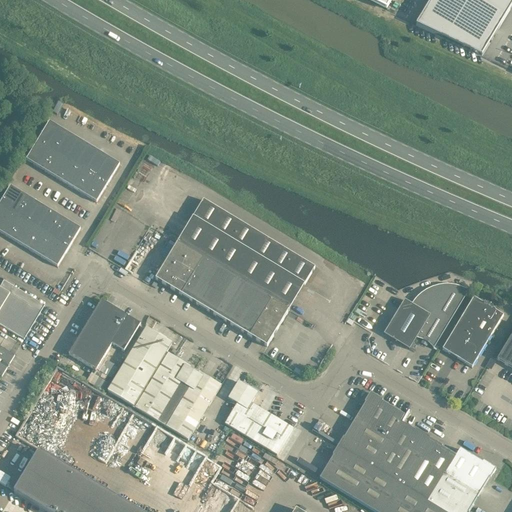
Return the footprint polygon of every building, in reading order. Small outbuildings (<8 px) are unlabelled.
[(369,0),(387,9),(392,0),(369,0)] [(511,5),(511,0),(431,0),(417,25),(482,55),(511,5)] [(50,122),(38,141),(50,148),(61,129),(50,122)] [(61,129),(50,148),(62,155),(73,136),(61,129)] [(73,136),(62,155),(73,162),(85,143),(73,136)] [(38,141),(26,160),(38,167),(50,148),(38,141)] [(85,143),(73,162),(85,169),(96,150),(85,143)] [(50,148),(38,167),(50,174),(62,155),(50,148)] [(96,150),(85,169),(96,176),(108,157),(96,150)] [(62,155),(50,174),(62,181),(73,162),(62,155)] [(108,157),(96,176),(108,183),(120,164),(108,157)] [(73,162),(62,181),(73,188),(85,169),(73,162)] [(85,169),(73,188),(85,195),(96,176),(85,169)] [(85,195),(97,203),(108,183),(96,176),(85,195)] [(10,186),(0,203),(0,206),(11,213),(22,194),(10,186)] [(22,194),(11,213),(23,220),(34,201),(22,194)] [(315,268),(204,200),(178,243),(155,279),(267,347),(315,268)] [(34,201),(23,220),(34,227),(46,208),(34,201)] [(0,206),(0,230),(11,213),(0,206)] [(46,208),(34,227),(46,234),(57,215),(46,208)] [(11,213),(0,230),(0,232),(11,239),(23,220),(11,213)] [(57,215),(46,234),(57,241),(69,222),(57,215)] [(23,220),(11,239),(23,246),(34,227),(23,220)] [(69,222),(57,241),(69,248),(81,229),(69,222)] [(34,227),(23,246),(34,253),(46,234),(34,227)] [(46,234),(34,253),(46,260),(57,241),(46,234)] [(46,260),(58,267),(69,248),(57,241),(46,260)] [(0,325),(19,336),(24,340),(45,306),(22,292),(11,285),(12,284),(8,282),(7,283),(4,281),(0,287),(0,325)] [(469,290),(469,289),(465,288),(463,287),(459,286),(457,286),(456,285),(452,285),(448,285),(444,285),(440,285),(438,286),(436,286),(432,287),(429,289),(426,290),(424,291),(423,292),(420,295),(419,296),(417,297),(415,300),(414,301),(413,303),(412,304),(405,300),(384,334),(410,350),(417,338),(424,340),(422,343),(426,345),(428,343),(433,348),(434,349),(469,290)] [(482,303),(474,298),(442,350),(472,368),(488,341),(487,341),(490,336),(491,337),(503,316),(496,311),(495,310),(494,309),(494,308),(493,307),(492,306),(491,306),(490,304),(488,303),(486,303),(485,303),(484,303),(482,303)] [(97,370),(112,344),(129,317),(107,304),(107,303),(106,303),(102,301),(99,305),(98,305),(98,306),(70,354),(69,354),(69,355),(70,355),(95,370),(96,371),(97,371),(97,370)] [(140,324),(129,317),(112,344),(124,352),(134,335),(140,325),(141,325),(141,324),(140,324)] [(222,385),(199,372),(198,374),(197,373),(196,371),(195,370),(193,369),(191,369),(190,369),(191,367),(168,353),(168,354),(167,353),(172,344),(166,340),(167,339),(153,331),(152,332),(146,328),(140,339),(108,391),(135,408),(188,440),(217,392),(222,385)] [(511,335),(497,359),(511,368),(511,335)] [(242,340),(240,344),(264,356),(267,351),(242,340)] [(0,375),(2,377),(15,355),(0,346),(0,375)] [(96,380),(103,385),(109,377),(102,371),(96,380)] [(188,440),(184,446),(215,465),(236,430),(277,455),(293,429),(252,404),(258,393),(239,382),(229,399),(217,392),(188,440)] [(400,422),(405,415),(382,402),(383,401),(370,393),(367,398),(368,399),(367,400),(355,420),(389,441),(400,422)] [(46,424),(49,416),(41,413),(38,421),(46,424)] [(343,440),(342,442),(341,441),(338,446),(373,467),(389,441),(355,420),(343,440)] [(424,437),(425,435),(415,429),(415,431),(400,422),(389,441),(373,467),(401,484),(428,439),(424,437)] [(139,456),(191,487),(206,461),(155,430),(139,456)] [(457,456),(456,456),(442,447),(443,446),(433,440),(432,441),(428,439),(401,484),(429,501),(445,475),(457,456)] [(254,455),(258,448),(247,441),(245,446),(249,448),(247,451),(254,455)] [(335,451),(336,452),(335,454),(320,479),(374,511),(384,511),(401,484),(373,467),(338,446),(335,451)] [(492,474),(493,474),(496,469),(483,461),(483,463),(460,449),(456,456),(457,456),(445,475),(479,495),(492,474)] [(271,460),(273,456),(262,450),(260,455),(271,460)] [(139,511),(39,451),(14,492),(46,511),(139,511)] [(233,462),(241,467),(245,461),(236,456),(233,462)] [(291,473),(293,468),(280,463),(278,467),(291,473)] [(232,480),(243,484),(246,475),(236,471),(232,480)] [(11,478),(1,472),(0,472),(0,483),(6,487),(11,478)] [(468,511),(479,495),(445,475),(429,501),(446,511),(468,511)] [(209,482),(221,487),(223,482),(211,477),(209,482)] [(446,511),(429,501),(401,484),(384,511),(446,511)] [(192,505),(202,511),(206,503),(196,498),(192,505)]
